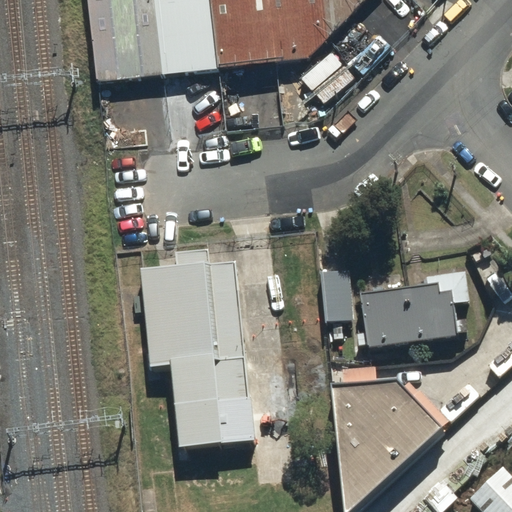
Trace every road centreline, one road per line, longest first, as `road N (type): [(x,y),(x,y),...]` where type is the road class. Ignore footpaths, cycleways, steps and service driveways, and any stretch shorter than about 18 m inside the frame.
road 1 (residential): [(160,191),(344,159),(437,71)]
road 2 (unknown): [(511,393),(379,511)]
